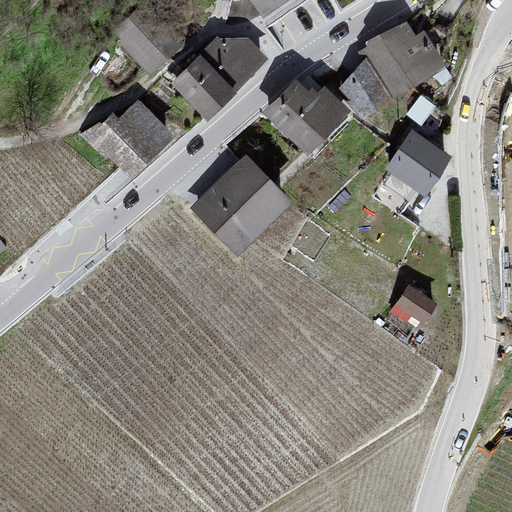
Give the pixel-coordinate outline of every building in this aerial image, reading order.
[(280,0),(250,0),(262,14),(280,0)] [(147,71),(181,36),(143,3),(116,34),(119,37),(115,41),(147,71)] [(443,60),(423,26),(414,31),(405,18),(364,39),(366,43),(357,48),(361,55),(364,53),(390,91),(443,60)] [(265,53),(247,34),(218,35),(215,32),(168,78),(203,114),(265,53)] [(390,92),(365,54),(334,86),(358,113),(390,92)] [(347,104),(322,80),(316,87),(310,82),(306,85),(293,74),(260,108),(303,147),(347,104)] [(434,103),(420,93),(405,112),(418,123),(434,103)] [(138,98),(136,96),(116,115),(111,109),(100,120),(98,118),(80,134),(103,156),(105,154),(127,172),(172,131),(139,97),(138,98)] [(447,148),(410,125),(383,166),(420,190),(447,148)] [(288,192),(243,148),(188,205),(233,248),(288,192)] [(435,299),(407,281),(394,302),(396,304),(392,310),(405,319),(409,313),(422,320),(435,299)]
